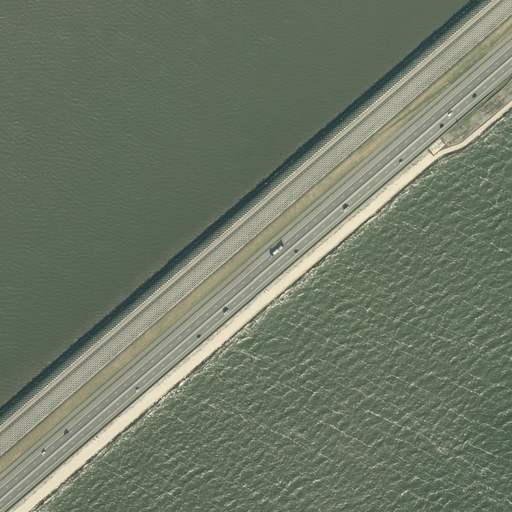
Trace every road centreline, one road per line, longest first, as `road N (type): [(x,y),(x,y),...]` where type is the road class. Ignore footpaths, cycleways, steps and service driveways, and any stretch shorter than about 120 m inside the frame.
road 1 (motorway): [(511,49),(0,492)]
road 2 (motorway): [(0,505),(511,62)]
